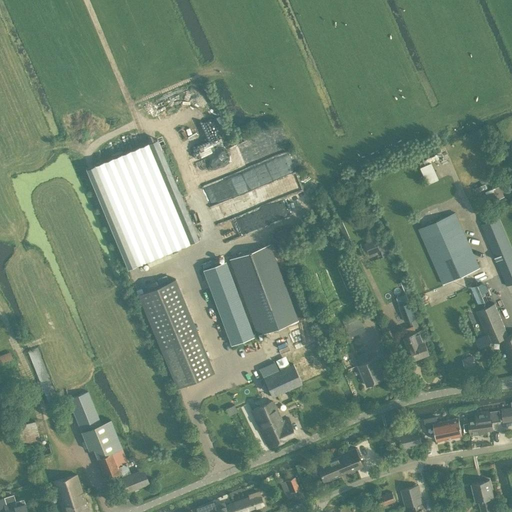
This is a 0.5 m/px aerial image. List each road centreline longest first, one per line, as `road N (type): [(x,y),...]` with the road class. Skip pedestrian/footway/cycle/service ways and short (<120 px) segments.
road 1 (unclassified): [(134,511),(389,406),(511,382)]
road 2 (track): [(87,0),(137,119),(166,130),(209,243)]
road 3 (residential): [(288,511),(414,463),(511,445)]
